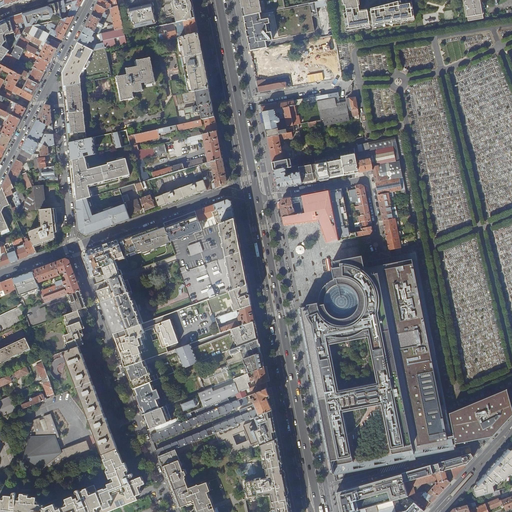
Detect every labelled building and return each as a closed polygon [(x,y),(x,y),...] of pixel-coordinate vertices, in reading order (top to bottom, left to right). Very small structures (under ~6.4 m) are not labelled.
[(62,19),(74,16),(77,11),(82,0),(65,0),(59,2),(62,19)] [(102,0),(99,0),(97,4),(106,9),(110,8),(118,7),(117,2),(116,0),(110,0),(111,4),(102,0)] [(191,0),(163,0),(165,7),(164,7),(165,15),(167,16),(175,15),(177,22),(195,18),(194,11),(191,0)] [(261,0),(240,0),(242,6),(244,17),(264,13),(261,0)] [(343,0),(344,5),(346,5),(346,10),(343,10),(347,31),(366,28),(363,13),(360,13),(359,11),(358,11),(357,8),(359,8),(357,0),(343,0)] [(467,0),(462,0),(464,7),(466,6),(468,21),(472,20),(467,0)] [(511,0),(467,0),(472,20),(482,19),(481,10),(482,10),(486,9),(484,5),(478,6),(477,4),(480,4),(480,3),(479,0),(511,0)] [(27,27),(32,26),(34,23),(37,24),(39,18),(43,20),(51,19),(54,14),(62,19),(59,2),(58,2),(58,3),(56,4),(56,3),(45,6),(46,8),(43,8),(43,7),(32,10),(33,12),(28,13),(28,12),(22,13),(26,25),(27,27)] [(406,21),(415,19),(412,2),(399,4),(396,5),(399,21),(406,20),(406,21)] [(250,52),(257,50),(267,48),(266,41),(314,32),(311,17),(313,16),(313,13),(311,13),(309,3),(264,13),(244,17),(250,52)] [(97,4),(92,15),(101,20),(102,16),(106,18),(107,15),(105,14),(106,13),(105,12),(106,9),(97,4)] [(152,8),(151,4),(129,9),(133,28),(155,24),(153,12),(152,12),(151,9),(152,8)] [(371,12),(373,26),(383,25),(383,24),(399,21),(396,5),(394,5),(394,8),(390,8),(390,6),(383,7),(383,9),(371,11),(371,12)] [(115,30),(123,28),(119,9),(119,8),(118,7),(110,8),(114,24),(115,30)] [(22,13),(10,17),(15,33),(17,40),(21,34),(19,28),(23,26),(22,23),(23,23),(23,24),(24,26),(26,25),(22,13)] [(92,15),(86,27),(95,31),(99,34),(102,28),(104,25),(99,23),(101,20),(92,15)] [(50,31),(49,34),(62,40),(68,29),(74,16),(62,19),(58,27),(56,26),(51,24),(51,23),(48,24),(46,28),(50,31)] [(10,17),(0,22),(0,64),(0,65),(1,64),(8,54),(10,51),(9,48),(8,47),(9,46),(6,45),(8,43),(6,35),(15,33),(10,17)] [(180,37),(198,33),(196,23),(195,18),(177,22),(180,37)] [(157,27),(160,41),(180,37),(177,22),(157,27)] [(24,31),(23,31),(45,42),(49,34),(43,31),(33,26),(32,26),(27,27),(25,29),(24,31)] [(86,27),(78,42),(87,47),(90,42),(91,42),(93,43),(93,41),(94,41),(94,40),(95,40),(95,39),(95,38),(94,38),(94,37),(93,37),(92,37),(95,31),(86,27)] [(105,48),(127,43),(125,34),(123,28),(115,30),(112,31),(105,32),(99,34),(101,44),(93,46),(94,50),(105,48)] [(21,34),(17,40),(14,44),(16,45),(25,50),(28,51),(38,56),(39,57),(50,63),(54,56),(58,49),(45,43),(45,42),(23,31),(21,34)] [(63,87),(69,143),(76,141),(85,139),(85,133),(121,126),(120,122),(139,118),(138,116),(148,114),(149,116),(158,115),(157,113),(163,112),(161,101),(168,100),(159,57),(176,54),(177,58),(180,74),(181,80),(169,82),(172,96),(209,88),(207,76),(205,70),(203,57),(202,54),(198,33),(180,37),(160,41),(155,42),(157,49),(154,50),(153,44),(116,52),(118,63),(113,64),(115,76),(112,77),(109,77),(115,103),(110,104),(109,100),(104,101),(103,99),(97,101),(97,98),(90,100),(89,92),(97,90),(95,80),(63,87)] [(333,37),(255,53),(258,79),(291,74),(293,85),(340,76),(333,37)] [(45,43),(58,49),(59,46),(61,43),(52,39),(50,44),(49,42),(47,41),(46,41),(45,43)] [(62,73),(63,87),(95,80),(109,77),(112,77),(105,48),(94,50),(87,47),(78,42),(62,73)] [(25,50),(16,45),(11,55),(17,59),(19,60),(25,50)] [(35,60),(37,59),(38,56),(28,51),(25,55),(35,60)] [(8,54),(1,64),(11,70),(17,59),(11,55),(8,54)] [(35,67),(45,73),(47,68),(50,63),(39,57),(38,59),(34,67),(35,67)] [(11,70),(16,72),(19,68),(22,61),(19,60),(17,59),(11,70)] [(0,65),(0,74),(2,70),(10,74),(6,81),(16,86),(21,77),(22,78),(24,79),(25,77),(16,72),(11,70),(1,64),(0,65)] [(31,74),(29,79),(39,84),(42,78),(45,73),(35,67),(31,74)] [(16,72),(25,77),(26,77),(28,73),(19,68),(16,72)] [(0,78),(0,95),(5,98),(9,100),(13,91),(16,86),(6,81),(0,78)] [(26,83),(23,90),(34,95),(36,90),(39,84),(29,79),(28,81),(26,81),(25,83),(26,83)] [(266,83),(265,80),(256,81),(256,83),(258,90),(258,93),(286,88),(285,82),(272,85),(271,82),(266,83)] [(16,86),(13,91),(31,100),(32,98),(34,95),(23,90),(16,86)] [(187,123),(215,117),(212,102),(209,88),(172,96),(174,106),(178,105),(178,104),(198,101),(198,105),(184,108),(187,123)] [(317,101),(339,97),(338,92),(324,95),(261,107),(262,112),(275,110),(283,108),(295,106),(296,105),(317,101)] [(321,120),(348,115),(347,108),(346,102),(340,103),(339,97),(317,101),(320,120),(321,120)] [(346,102),(347,108),(350,107),(351,110),(358,109),(355,97),(345,98),(346,102)] [(11,101),(13,102),(27,109),(29,104),(25,102),(24,104),(12,98),(11,101)] [(15,107),(11,114),(21,119),(23,115),(27,109),(13,102),(11,105),(15,107)] [(45,105),(38,120),(44,123),(45,120),(47,120),(46,124),(47,125),(53,127),(51,106),(45,105)] [(295,106),(283,108),(287,127),(299,124),(300,124),(299,119),(299,115),(298,115),(297,116),(295,106)] [(0,114),(6,118),(8,113),(5,111),(0,108),(0,114)] [(275,110),(278,128),(287,127),(283,108),(275,110)] [(275,110),(262,112),(264,121),(266,131),(278,128),(275,110)] [(0,125),(0,131),(0,132),(1,132),(12,138),(17,128),(21,119),(11,114),(7,122),(6,122),(5,125),(6,125),(3,130),(0,129),(0,128),(1,126),(0,125)] [(325,126),(349,121),(348,115),(321,120),(321,124),(324,124),(325,126)] [(128,136),(131,145),(132,151),(139,150),(137,142),(159,137),(159,136),(172,133),(172,132),(202,125),(202,124),(205,124),(207,133),(210,133),(211,132),(217,131),(216,123),(215,117),(187,123),(178,125),(128,136)] [(48,147),(55,145),(54,134),(44,134),(42,134),(47,125),(46,124),(44,123),(38,120),(29,137),(44,145),(48,147)] [(297,131),(297,129),(299,128),(299,124),(287,127),(278,128),(266,131),(267,134),(267,137),(292,132),(297,131)] [(119,131),(112,133),(116,149),(123,147),(119,131)] [(170,141),(170,142),(184,139),(202,134),(202,133),(201,133),(200,131),(173,138),(173,140),(170,141)] [(210,133),(207,133),(202,134),(184,139),(185,143),(191,142),(191,145),(198,143),(197,140),(203,139),(208,162),(214,160),(213,156),(214,156),(214,157),(215,156),(216,160),(223,158),(221,147),(217,131),(211,132),(212,136),(210,137),(209,134),(210,134),(210,133)] [(0,144),(6,148),(9,143),(12,138),(1,132),(0,133),(0,144)] [(270,149),(272,162),(283,160),(288,159),(287,157),(290,157),(289,152),(287,153),(286,151),(284,150),(281,150),(279,140),(293,138),(292,132),(267,137),(270,149)] [(39,158),(40,158),(40,157),(41,156),(40,152),(44,145),(29,137),(23,149),(33,154),(33,155),(34,155),(38,146),(40,147),(39,149),(41,150),(38,155),(39,155),(39,158)] [(76,141),(69,143),(71,160),(85,157),(95,154),(93,146),(95,146),(94,137),(85,139),(76,141)] [(375,182),(390,179),(389,176),(381,177),(379,169),(378,169),(378,166),(396,162),(392,142),(396,141),(395,137),(368,143),(371,156),(373,170),(375,182)] [(139,150),(132,151),(140,179),(141,182),(145,181),(148,180),(151,179),(151,177),(148,178),(147,172),(143,173),(142,167),(145,166),(143,158),(154,156),(155,157),(161,155),(161,154),(167,153),(165,144),(139,150)] [(40,152),(41,156),(49,156),(48,147),(44,145),(40,152)] [(340,148),(325,151),(326,158),(341,155),(340,148)] [(35,168),(40,167),(39,158),(39,155),(38,155),(34,155),(33,155),(33,154),(23,149),(20,154),(31,159),(32,156),(35,157),(35,159),(35,168)] [(373,170),(371,156),(369,156),(369,158),(357,161),(359,173),(373,170)] [(71,160),(76,201),(88,198),(92,197),(90,189),(89,187),(95,185),(99,184),(105,182),(111,181),(117,179),(124,177),(130,175),(131,175),(126,159),(124,159),(118,161),(109,164),(109,165),(90,170),(89,171),(87,165),(85,157),(71,160)] [(152,172),(154,179),(199,165),(203,164),(202,158),(198,159),(198,158),(182,163),(183,164),(152,172)] [(207,189),(207,191),(211,190),(208,179),(207,176),(208,176),(207,172),(212,171),(213,173),(211,173),(212,176),(214,176),(215,183),(212,184),(213,189),(217,187),(225,184),(227,181),(225,169),(223,158),(216,160),(214,160),(208,162),(203,164),(199,165),(199,166),(207,189)] [(345,175),(349,175),(348,168),(352,167),(356,166),(354,158),(345,160),(344,160),(345,168),(343,168),(345,175)] [(12,169),(9,175),(13,186),(21,172),(22,172),(23,171),(21,170),(24,166),(23,165),(22,163),(18,161),(17,160),(12,169)] [(390,179),(403,177),(400,161),(396,162),(378,166),(378,169),(379,169),(381,177),(389,176),(390,179)] [(318,165),(316,166),(316,168),(317,168),(317,173),(319,180),(330,178),(328,169),(327,163),(324,163),(325,169),(320,170),(320,167),(319,167),(318,165)] [(316,164),(298,167),(299,169),(302,184),(311,182),(310,180),(314,180),(314,181),(319,180),(317,173),(317,168),(316,168),(316,166),(316,164)] [(328,169),(330,178),(345,175),(343,168),(343,164),(333,166),(333,168),(328,169)] [(40,180),(58,178),(57,166),(49,167),(49,170),(47,170),(47,167),(46,167),(40,168),(39,168),(40,180)] [(156,197),(159,207),(207,189),(199,166),(192,169),(195,176),(198,179),(199,181),(156,197)] [(287,171),(286,168),(274,170),(275,176),(277,186),(280,188),(302,184),(299,169),(296,169),(297,172),(296,172),(296,173),(294,173),(293,172),(290,173),(290,174),(290,175),(287,176),(287,177),(286,177),(285,176),(284,175),(286,175),(285,172),(286,172),(287,171)] [(28,188),(32,186),(27,174),(26,172),(26,170),(24,171),(25,174),(22,175),(28,188)] [(9,175),(3,187),(8,199),(11,198),(10,195),(11,195),(16,207),(12,208),(15,215),(21,204),(19,200),(16,192),(13,193),(12,189),(14,188),(13,186),(9,175)] [(391,192),(405,189),(403,177),(390,179),(375,182),(378,195),(388,193),(391,192)] [(138,183),(135,184),(137,190),(137,191),(144,188),(141,182),(138,183)] [(121,194),(125,203),(127,210),(129,209),(131,214),(141,210),(137,199),(131,201),(128,193),(137,190),(135,184),(120,189),(121,194)] [(43,227),(29,232),(30,235),(31,238),(32,239),(34,246),(55,238),(54,232),(57,232),(54,208),(45,209),(45,207),(46,204),(41,202),(41,198),(43,188),(41,187),(41,185),(33,186),(26,198),(17,212),(41,209),(43,227)] [(358,196),(365,195),(364,187),(361,185),(356,186),(358,196)] [(3,187),(0,192),(0,232),(1,232),(8,229),(9,228),(5,219),(2,220),(1,219),(0,217),(0,212),(2,212),(5,207),(10,204),(8,199),(3,187)] [(355,188),(347,189),(349,198),(356,196),(355,188)] [(16,192),(19,200),(24,197),(21,189),(16,191),(16,192)] [(303,201),(293,203),(294,208),(295,211),(295,214),(283,217),(284,221),(285,226),(310,223),(318,222),(326,243),(330,242),(357,237),(356,232),(349,233),(341,189),(302,196),(303,201)] [(379,202),(390,199),(388,193),(378,195),(379,202)] [(140,198),(144,211),(155,207),(150,195),(140,198)] [(359,206),(367,204),(365,195),(358,196),(359,206)] [(76,201),(78,227),(88,235),(91,233),(102,229),(114,225),(122,222),(124,221),(122,216),(128,214),(130,219),(131,219),(127,210),(125,203),(93,215),(88,198),(76,201)] [(281,208),(283,217),(295,214),(295,211),(294,211),(294,210),(292,209),(293,207),(294,208),(293,203),(292,198),(282,200),(280,203),(281,208)] [(217,224),(234,218),(231,201),(228,199),(221,202),(214,204),(216,210),(218,210),(219,213),(218,214),(214,216),(217,224)] [(380,208),(391,206),(390,199),(379,202),(380,208)] [(211,226),(217,224),(214,216),(218,214),(216,210),(214,204),(205,208),(196,211),(200,221),(203,220),(207,219),(207,218),(208,218),(210,221),(209,221),(211,226)] [(361,215),(369,214),(367,204),(359,206),(354,207),(355,209),(358,209),(360,210),(360,211),(359,211),(359,212),(361,212),(361,215)] [(382,214),(392,212),(391,206),(380,208),(382,214)] [(226,257),(241,251),(234,218),(217,224),(211,226),(209,227),(203,230),(201,224),(200,221),(196,211),(164,223),(165,227),(171,241),(176,255),(182,272),(226,257)] [(393,218),(392,212),(382,214),(383,221),(383,220),(388,220),(393,218)] [(356,216),(357,223),(370,220),(369,214),(361,215),(360,215),(356,216)] [(385,227),(386,234),(385,234),(386,237),(387,237),(387,240),(388,244),(387,244),(388,247),(389,247),(389,250),(394,249),(401,248),(400,247),(401,244),(402,244),(402,241),(401,241),(399,239),(398,237),(399,234),(400,234),(400,231),(399,231),(397,229),(397,227),(397,224),(398,224),(398,221),(397,222),(395,219),(395,218),(393,218),(388,220),(383,220),(384,224),(384,227),(385,227)] [(359,229),(360,228),(371,226),(370,220),(357,223),(359,229)] [(204,222),(201,224),(203,230),(209,227),(206,221),(204,222)] [(371,226),(360,228),(360,231),(356,232),(357,237),(370,234),(372,231),(371,226)] [(78,227),(79,230),(86,235),(88,235),(78,227)] [(171,241),(165,227),(164,227),(159,231),(158,227),(151,229),(152,230),(147,231),(147,232),(144,233),(143,232),(140,233),(140,232),(130,235),(130,236),(126,237),(125,237),(126,239),(120,241),(125,256),(125,257),(130,255),(130,257),(141,253),(141,252),(140,250),(142,250),(142,252),(143,253),(144,253),(150,251),(154,249),(154,247),(167,243),(171,241)] [(30,235),(25,238),(22,238),(23,241),(25,241),(26,242),(24,243),(25,244),(29,256),(37,253),(34,246),(32,239),(30,240),(31,241),(29,241),(28,239),(31,238),(30,235)] [(23,241),(22,238),(13,242),(14,246),(14,247),(21,244),(21,243),(24,242),(23,241)] [(104,269),(108,280),(109,279),(121,275),(117,263),(116,263),(115,260),(125,256),(120,241),(119,239),(109,243),(104,245),(104,246),(94,250),(94,248),(89,250),(86,251),(84,257),(87,266),(91,275),(100,272),(98,268),(104,266),(105,268),(104,269)] [(15,249),(16,252),(19,260),(29,256),(25,244),(18,247),(15,249)] [(233,290),(248,284),(243,260),(241,251),(226,257),(233,290)] [(11,263),(19,260),(16,252),(8,255),(11,263)] [(308,306),(300,307),(333,474),(455,450),(454,444),(477,439),(493,436),(511,415),(511,407),(507,389),(449,413),(417,252),(402,255),(403,261),(365,268),(362,255),(332,261),(334,272),(334,279),(331,280),(328,281),(326,283),(324,285),(323,286),(322,288),(321,289),(320,291),(319,293),(319,295),(319,297),(318,299),(319,302),(307,304),(308,306)] [(8,255),(1,257),(0,264),(0,266),(11,263),(8,255)] [(46,303),(68,295),(81,290),(70,260),(66,259),(55,263),(59,273),(62,272),(62,273),(64,272),(65,271),(66,273),(65,273),(67,277),(67,278),(67,280),(63,282),(64,286),(66,285),(68,290),(66,291),(66,289),(65,289),(43,297),(45,303),(46,303)] [(59,273),(55,263),(33,271),(38,283),(51,278),(52,280),(54,279),(53,277),(60,275),(59,273)] [(20,275),(13,278),(17,289),(19,296),(27,293),(28,294),(36,291),(36,290),(40,288),(38,285),(38,283),(33,271),(20,275)] [(97,291),(101,302),(132,291),(128,279),(125,281),(122,275),(121,275),(109,279),(108,280),(110,286),(97,291)] [(12,292),(17,289),(13,278),(0,282),(0,295),(1,297),(12,291),(12,292)] [(41,291),(43,297),(65,289),(64,286),(63,282),(62,280),(55,282),(56,285),(41,291)] [(208,299),(215,320),(217,320),(216,318),(219,317),(225,315),(237,310),(240,309),(252,305),(249,294),(248,284),(233,290),(232,290),(230,291),(208,299)] [(68,295),(74,312),(87,307),(81,290),(68,295)] [(101,302),(113,334),(144,323),(132,291),(101,302)] [(232,329),(255,321),(253,312),(252,305),(240,309),(240,311),(237,312),(237,310),(225,315),(227,321),(238,316),(239,321),(242,320),(242,321),(241,321),(238,322),(238,321),(220,328),(221,333),(231,329),(232,329)] [(28,320),(31,328),(50,321),(45,306),(26,313),(28,320)] [(65,335),(71,349),(80,346),(82,345),(84,345),(81,338),(83,337),(83,336),(84,336),(84,335),(83,334),(82,333),(81,333),(80,330),(83,329),(79,318),(90,314),(87,307),(74,312),(65,315),(67,319),(65,319),(70,333),(65,335)] [(179,341),(170,318),(162,321),(163,324),(160,325),(161,327),(158,328),(159,332),(162,331),(166,343),(167,346),(179,341)] [(190,344),(176,349),(178,353),(178,355),(176,356),(180,365),(181,365),(182,369),(223,353),(230,350),(229,350),(258,338),(256,330),(255,321),(232,329),(233,332),(232,332),(192,349),(190,344)] [(126,366),(144,360),(141,352),(143,352),(141,348),(146,347),(143,339),(146,337),(145,332),(146,332),(145,330),(142,331),(143,332),(140,333),(139,331),(130,335),(127,336),(127,337),(127,338),(127,339),(125,340),(123,343),(126,350),(124,351),(122,351),(125,359),(123,360),(125,367),(126,366)] [(0,363),(30,349),(25,338),(21,340),(20,339),(17,340),(18,342),(9,346),(8,345),(5,346),(6,347),(0,350),(0,363)] [(227,365),(261,352),(259,344),(258,338),(229,350),(230,350),(233,358),(226,361),(227,365)] [(94,431),(102,454),(104,454),(105,453),(118,448),(109,425),(80,346),(71,349),(64,352),(65,354),(63,354),(64,356),(66,355),(94,431)] [(262,359),(261,352),(227,365),(200,376),(205,390),(213,387),(254,370),(264,367),(262,359)] [(144,360),(126,366),(128,370),(133,384),(132,384),(133,389),(135,388),(150,382),(152,381),(146,365),(144,360)] [(47,377),(48,377),(43,363),(37,366),(41,378),(46,376),(47,377)] [(29,373),(27,367),(15,372),(18,379),(29,373)] [(257,385),(266,381),(265,372),(264,367),(254,370),(213,387),(205,390),(198,392),(200,396),(214,390),(214,391),(235,383),(236,385),(246,381),(247,383),(251,382),(251,381),(255,380),(257,385)] [(0,379),(0,387),(12,381),(10,377),(11,376),(10,374),(0,379)] [(51,395),(52,397),(55,396),(49,380),(47,380),(48,382),(43,384),(48,397),(51,395)] [(256,392),(268,387),(267,384),(266,381),(257,385),(254,386),(247,389),(248,392),(252,390),(255,389),(256,391),(256,392)] [(136,396),(143,414),(160,408),(156,400),(161,398),(157,389),(153,390),(150,382),(135,388),(137,394),(136,395),(136,396)] [(202,401),(204,407),(212,403),(214,402),(231,396),(236,394),(245,390),(247,389),(254,386),(252,385),(245,388),(244,387),(242,386),(236,388),(237,391),(234,393),(232,390),(230,389),(201,400),(202,401)] [(224,429),(272,410),(270,397),(268,387),(256,392),(251,394),(252,397),(250,397),(251,401),(254,401),(255,403),(239,409),(241,415),(213,427),(213,433),(224,429)] [(238,399),(239,399),(247,396),(245,390),(236,394),(237,395),(238,399)] [(183,415),(195,410),(204,407),(202,401),(184,409),(175,413),(159,420),(157,415),(172,409),(182,405),(191,402),(190,400),(193,398),(200,396),(198,392),(185,398),(160,408),(143,414),(148,429),(166,422),(173,419),(183,415)] [(22,405),(24,409),(47,399),(46,398),(45,398),(43,394),(41,393),(39,394),(39,396),(32,398),(31,398),(30,398),(29,400),(30,401),(22,405)] [(0,412),(1,413),(4,417),(17,412),(10,396),(0,400),(0,412)] [(231,396),(214,402),(215,405),(232,398),(232,397),(231,396)] [(207,412),(209,419),(241,406),(239,399),(238,399),(215,409),(207,412)] [(195,410),(197,416),(207,412),(215,409),(212,403),(204,407),(195,410)] [(184,409),(182,405),(172,409),(175,413),(184,409)] [(213,433),(217,443),(218,442),(220,442),(221,442),(223,441),(229,457),(237,454),(277,438),(276,430),(273,415),(272,410),(224,429),(213,433)] [(150,435),(153,442),(209,419),(207,412),(197,416),(192,418),(185,421),(176,424),(165,429),(160,431),(150,435)] [(36,436),(56,438),(60,437),(51,413),(43,416),(44,419),(48,428),(44,430),(41,420),(40,418),(32,421),(36,431),(36,436)] [(176,424),(185,421),(185,419),(183,415),(173,419),(176,424)] [(148,429),(150,435),(160,431),(159,429),(164,427),(168,425),(166,422),(148,429)] [(175,449),(190,443),(213,433),(213,427),(156,450),(158,456),(172,451),(175,449)] [(61,453),(60,450),(57,443),(56,438),(36,436),(30,437),(30,438),(29,438),(29,440),(29,442),(28,442),(28,445),(27,445),(27,447),(27,450),(26,450),(26,453),(25,453),(25,456),(27,459),(28,458),(30,461),(31,460),(32,462),(33,462),(35,464),(35,463),(36,465),(37,464),(38,466),(39,466),(40,467),(42,468),(46,465),(61,453)] [(272,511),(291,511),(287,486),(285,487),(283,477),(285,476),(277,438),(237,454),(240,464),(234,466),(237,473),(240,472),(245,497),(248,496),(248,497),(258,495),(258,496),(264,495),(264,494),(268,493),(269,494),(272,511)] [(61,453),(46,465),(49,468),(61,460),(90,449),(86,440),(60,450),(61,453)] [(107,458),(105,458),(106,459),(106,460),(107,460),(107,461),(108,462),(109,463),(110,464),(111,464),(112,464),(113,465),(114,465),(115,465),(116,465),(117,465),(118,465),(119,465),(120,465),(126,462),(124,463),(118,448),(105,453),(107,458)] [(508,475),(511,473),(511,448),(510,449),(508,448),(495,462),(497,464),(496,466),(493,469),(492,467),(491,467),(490,468),(489,469),(488,470),(487,472),(486,473),(488,473),(489,474),(484,479),(482,477),(472,488),(475,490),(477,497),(482,495),(492,492),(490,487),(492,486),(495,484),(496,485),(503,483),(505,483),(508,476),(508,475)] [(172,451),(158,456),(160,460),(161,462),(162,466),(164,465),(175,460),(176,460),(178,459),(179,459),(178,456),(175,449),(172,451)] [(338,499),(340,511),(351,511),(365,508),(366,508),(392,500),(398,499),(408,496),(404,482),(467,464),(473,457),(471,453),(337,492),(338,499)] [(107,471),(109,477),(128,469),(126,462),(120,465),(119,465),(118,465),(117,465),(116,465),(115,465),(114,465),(113,465),(112,464),(111,464),(110,464),(109,463),(108,462),(107,461),(107,460),(106,460),(106,459),(105,458),(104,459),(107,466),(109,465),(110,469),(107,471)] [(214,511),(213,509),(212,505),(207,491),(208,491),(207,488),(209,487),(207,482),(193,487),(188,489),(184,478),(185,477),(184,475),(186,474),(183,468),(182,469),(178,459),(176,460),(175,460),(164,465),(165,469),(164,469),(166,474),(165,474),(171,491),(172,491),(174,496),(173,496),(177,507),(178,507),(180,507),(183,506),(194,502),(197,511),(214,511)] [(424,509),(425,510),(453,480),(467,464),(404,482),(408,496),(414,501),(424,509)] [(25,494),(21,494),(21,501),(16,500),(17,494),(17,493),(16,492),(15,492),(14,492),(13,493),(13,494),(13,495),(14,496),(5,496),(5,500),(0,499),(0,511),(3,511),(105,511),(104,510),(111,507),(109,499),(113,498),(113,500),(122,496),(120,492),(124,490),(127,497),(130,495),(130,494),(133,493),(134,494),(139,492),(137,487),(145,484),(141,477),(129,481),(128,477),(129,477),(130,477),(131,478),(132,478),(132,477),(133,477),(133,476),(133,475),(133,474),(132,474),(131,473),(130,473),(127,475),(125,471),(128,470),(128,469),(109,477),(110,478),(114,477),(115,481),(107,484),(108,486),(108,487),(104,489),(104,488),(97,491),(94,485),(80,491),(79,490),(78,489),(77,489),(76,490),(76,491),(76,492),(76,493),(77,494),(78,494),(79,494),(80,496),(75,498),(74,497),(66,500),(68,505),(57,509),(55,503),(47,507),(47,508),(46,507),(44,507),(44,505),(36,504),(37,497),(33,497),(33,498),(29,498),(29,496),(25,495),(25,494)] [(104,510),(105,511),(108,511),(125,505),(123,501),(140,494),(139,492),(134,494),(133,493),(130,494),(130,495),(127,497),(124,490),(120,492),(122,496),(113,500),(113,498),(109,499),(111,507),(104,510)] [(482,495),(484,500),(490,498),(494,498),(492,492),(482,495)] [(123,501),(125,505),(137,501),(135,497),(140,495),(140,494),(123,501)] [(511,495),(499,501),(498,498),(491,501),(484,504),(473,509),(471,503),(467,505),(454,508),(450,511),(488,511),(488,510),(503,504),(506,511),(511,508),(511,495)] [(395,511),(397,511),(402,511),(398,499),(392,500),(394,507),(395,511)] [(385,509),(394,507),(392,500),(366,508),(367,511),(378,511),(378,510),(385,508),(385,509)] [(412,511),(414,509),(417,506),(423,511),(424,509),(414,501),(406,509),(402,511),(397,511),(412,511)]
